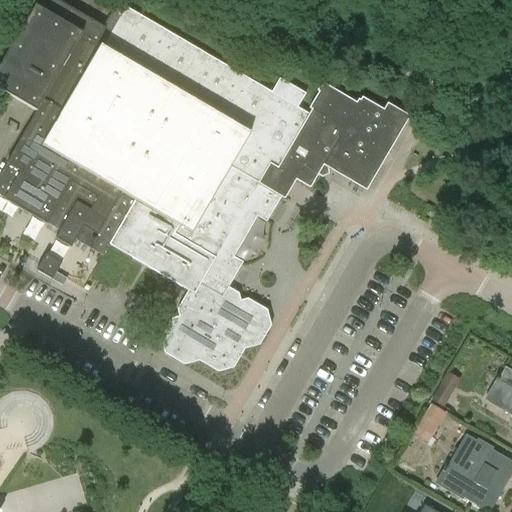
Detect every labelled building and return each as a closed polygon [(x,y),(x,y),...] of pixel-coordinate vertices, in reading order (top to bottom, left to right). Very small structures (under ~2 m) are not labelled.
[(386,157),(389,156),(388,154),(390,150),(389,149),(387,148),(399,128),(402,130),(409,117),(387,104),(385,108),(383,106),(381,110),(362,99),(360,102),(358,101),(356,105),(324,85),(322,88),(320,87),(317,93),(319,94),(309,110),(312,112),(309,116),(297,109),(306,95),(279,80),(271,93),(124,7),(123,9),(115,4),(102,27),(55,0),(33,0),(31,5),(33,6),(0,63),(0,91),(35,112),(5,164),(6,165),(0,175),(0,196),(4,199),(3,200),(47,225),(47,224),(59,231),(54,239),(70,248),(75,241),(102,257),(109,246),(188,292),(177,310),(178,318),(171,319),(160,339),(164,354),(183,366),(198,362),(217,373),(233,369),(244,350),(259,346),(270,327),(266,311),(247,300),(240,302),(238,294),(228,288),(242,263),(230,256),(254,216),(266,223),(281,197),(276,194),(287,176),(309,189),(317,176),(322,178),(322,177),(327,169),(333,172),(335,169),(365,187),(381,159),(384,161),(386,157)] [(36,271),(52,281),(61,265),(45,255),(36,271)] [(511,372),(505,369),(486,401),(510,416),(509,417),(511,419),(511,372)] [(460,382),(447,374),(431,401),(444,409),(460,382)] [(445,415),(431,406),(413,436),(427,445),(445,415)] [(455,498),(456,498),(461,501),(463,499),(484,511),(489,511),(511,473),(511,462),(492,451),(493,449),(477,439),(475,441),(465,435),(446,468),(444,467),(433,484),(450,494),(450,495),(451,496),(452,497),(452,498),(453,498),(455,498)]
